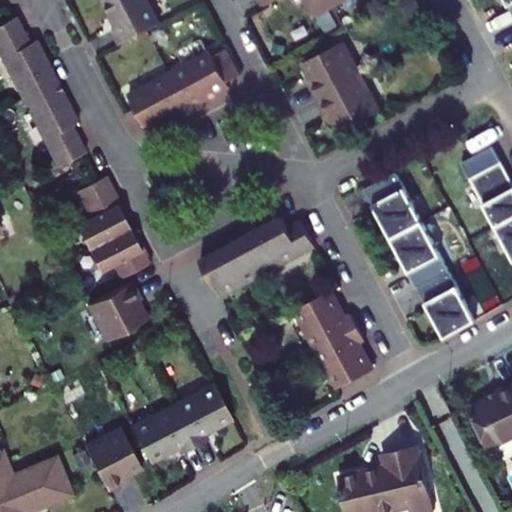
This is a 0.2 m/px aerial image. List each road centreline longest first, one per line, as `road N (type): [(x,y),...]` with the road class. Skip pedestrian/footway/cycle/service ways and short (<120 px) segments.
road 1 (residential): [(121,154),(280,451)]
road 2 (residential): [(312,174),(415,376)]
road 3 (residential): [(312,174),(494,81)]
road 4 (residential): [(220,0),(312,174)]
road 5 (residential): [(121,154),(312,174)]
road 6 (residential): [(43,0),(121,154)]
road 7 (residential): [(280,451),(415,376)]
